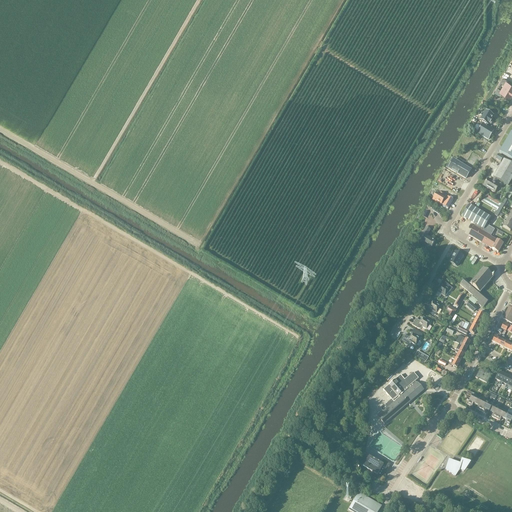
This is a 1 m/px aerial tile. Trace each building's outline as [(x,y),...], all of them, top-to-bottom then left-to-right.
[(501,92),(509,97),(511,91),(511,85),(506,82),(501,92)] [(493,131),(486,127),(487,125),(488,124),(489,124),(490,125),(492,122),(491,121),(490,120),(492,117),(485,113),(480,121),(484,123),(477,134),(488,140),(493,131)] [(511,133),(499,153),(511,160),(511,132),(511,133),(511,132),(511,133)] [(473,147),(481,152),(487,141),(478,137),(473,147)] [(463,159),(467,149),(463,147),(459,157),(463,159)] [(511,164),(503,159),(493,177),(494,178),(492,181),(488,179),(483,186),(494,193),(499,185),(495,183),(497,180),(508,186),(511,178),(511,164)] [(448,169),(465,179),(470,170),(453,160),(448,169)] [(469,193),(474,197),(477,192),(472,189),(469,193)] [(436,193),(432,200),(441,205),(441,204),(443,205),(442,206),(448,209),(453,200),(447,197),(445,201),(443,200),(445,198),(442,196),(443,195),(440,193),(439,195),(436,193)] [(494,215),(495,215),(497,216),(506,200),(504,199),(494,215)] [(469,205),(462,217),(475,225),(473,227),(474,227),(469,235),(472,238),(480,243),(483,244),(498,253),(503,244),(490,236),(494,230),(486,225),(490,218),(469,205)] [(510,231),(511,227),(511,225),(506,221),(503,227),(510,231)] [(426,247),(430,250),(435,242),(426,237),(430,230),(426,227),(422,234),(424,235),(421,241),(427,245),(426,247)] [(456,266),(462,256),(455,252),(449,263),(456,266)] [(480,293),(480,292),(481,291),(482,290),(483,290),(482,290),(485,287),(487,284),(488,284),(487,284),(490,281),(490,280),(491,281),(492,279),(492,278),(493,278),(492,277),(491,276),(482,269),(482,270),(482,271),(481,272),(480,273),(480,272),(480,273),(478,275),(477,275),(477,276),(475,279),(475,278),(475,279),(472,281),(472,282),(472,283),(471,283),(470,284),(464,279),(461,283),(460,284),(459,285),(465,290),(466,291),(465,293),(475,302),(477,300),(478,301),(482,305),(484,307),(489,301),(481,294),(480,293)] [(445,297),(448,293),(449,293),(453,289),(445,283),(443,285),(441,284),(438,288),(434,286),(430,292),(436,295),(437,292),(445,297)] [(436,314),(441,306),(432,301),(429,305),(425,303),(422,309),(430,314),(432,311),(436,314)] [(511,301),(503,320),(511,324),(511,322),(511,301)] [(469,302),(466,306),(473,312),(477,308),(469,302)] [(475,319),(480,321),(484,315),(479,312),(476,317),(473,316),(472,318),(475,320),(475,319)] [(421,328),(422,327),(427,330),(431,322),(422,317),(420,321),(416,319),(412,325),(418,329),(419,329),(420,329),(421,329),(421,328)] [(477,328),(480,321),(475,319),(475,320),(473,324),(470,323),(469,325),(472,326),(472,325),(477,328)] [(472,325),(472,326),(469,325),(466,331),(459,327),(457,331),(466,335),(468,332),(474,335),(477,328),(472,325)] [(405,335),(401,341),(407,344),(407,345),(408,345),(409,345),(410,345),(411,344),(411,343),(416,346),(421,338),(411,333),(409,337),(405,335)] [(502,340),(503,341),(505,337),(502,336),(500,339),(495,337),(492,342),(499,345),(502,340)] [(467,349),(470,342),(465,339),(462,338),(459,343),(458,345),(461,347),(462,346),(467,349)] [(508,344),(510,344),(511,341),(509,340),(507,343),(503,341),(502,340),(499,345),(506,349),(508,344)] [(463,355),(467,349),(462,346),(461,347),(458,345),(456,350),(455,352),(458,354),(458,353),(463,355)] [(460,362),(463,355),(458,353),(458,354),(456,358),(453,357),(451,359),(454,360),(455,359),(460,362)] [(410,358),(404,364),(406,366),(412,360),(410,358)] [(457,369),(460,362),(455,359),(454,360),(452,364),(449,363),(448,365),(451,367),(452,366),(457,369)] [(480,369),(476,376),(475,378),(487,384),(492,375),(480,369)] [(501,382),(505,374),(499,371),(495,379),(500,382),(499,385),(500,386),(502,383),(501,382)] [(383,412),(377,417),(384,425),(384,424),(424,391),(418,384),(418,383),(417,383),(415,381),(418,379),(413,373),(404,380),(400,375),(383,390),(391,399),(387,403),(380,409),(383,412)] [(507,385),(511,377),(505,374),(501,382),(502,383),(506,385),(505,388),(506,389),(508,386),(507,385)] [(475,405),(478,399),(472,395),(473,394),(468,391),(465,397),(470,399),(467,404),(472,407),(473,404),(475,405)] [(481,411),(485,402),(478,399),(475,405),(478,406),(476,409),(481,411)] [(485,402),(481,411),(485,413),(486,410),(489,412),(492,406),(485,402)] [(495,419),(500,410),(493,406),(490,412),(493,414),(491,417),(495,419)] [(504,419),(507,413),(500,410),(495,419),(500,421),(501,418),(504,419)] [(380,482),(386,471),(390,464),(383,460),(381,463),(365,454),(358,465),(360,465),(358,469),(380,482)] [(462,459),(460,463),(461,464),(462,464),(460,470),(465,472),(471,462),(462,459)] [(446,469),(445,470),(455,476),(459,471),(460,470),(462,464),(461,464),(460,463),(452,461),(450,460),(446,470),(446,469)] [(378,511),(381,507),(362,495),(359,501),(355,499),(348,510),(351,511),(364,511),(365,511),(364,511),(378,511)]
